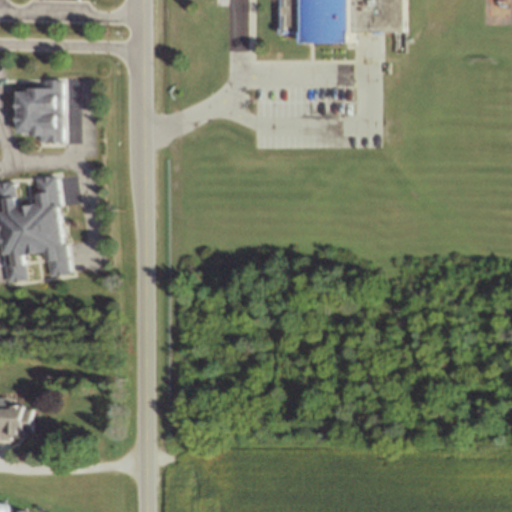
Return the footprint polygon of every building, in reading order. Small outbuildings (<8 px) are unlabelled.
[(404,0),(405,32),(357,32),(357,42),(309,43),(309,33),(279,34),(279,0),(404,0)] [(64,74),(63,138),(43,137),(43,134),(36,133),(36,125),(20,124),(21,84),(37,85),(37,79),(44,79),(44,74),(64,74)] [(0,205),(0,190),(15,189),(20,215),(27,214),(26,209),(36,208),(36,211),(44,210),(39,183),(57,180),(61,208),(59,208),(60,215),(61,215),(65,238),(63,239),(64,245),(67,245),(72,275),(55,277),(51,250),(44,251),(44,255),(34,257),(34,253),(27,254),(31,283),(14,286),(9,257),(12,257),(11,249),(9,250),(5,226),(7,225),(6,219),(2,219),(0,205)] [(0,403),(19,403),(19,400),(30,400),(30,403),(38,404),(38,426),(28,426),(28,423),(24,423),(24,426),(15,426),(15,434),(0,433),(0,403)] [(0,511),(0,500),(2,500),(6,501),(8,504),(9,507),(7,511),(0,511)]
